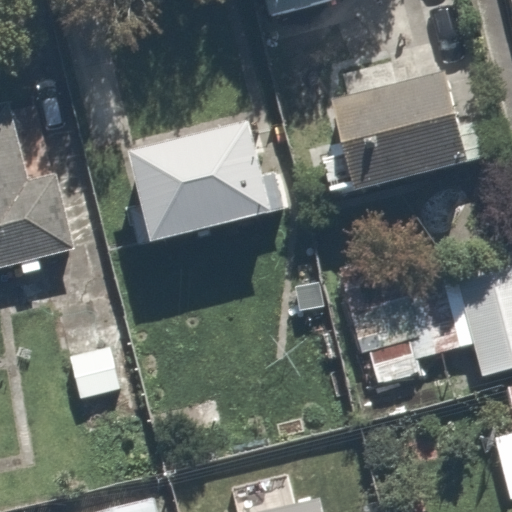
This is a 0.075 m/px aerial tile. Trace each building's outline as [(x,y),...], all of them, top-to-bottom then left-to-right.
[(445,80),(332,107),(355,204),(468,177),(445,80)] [(22,180),(2,109),(0,109),(0,277),(75,256),(51,172),(22,180)] [(252,124),(125,156),(151,256),(278,223),(252,124)] [(432,236),(333,269),(370,381),(465,350),(477,386),(511,374),(511,243),(511,241),(441,264),(432,236)] [(118,316),(50,332),(76,437),(144,420),(118,316)] [(511,425),(489,431),(506,508),(511,506),(511,425)] [(158,511),(156,498),(97,511),(158,511)]
